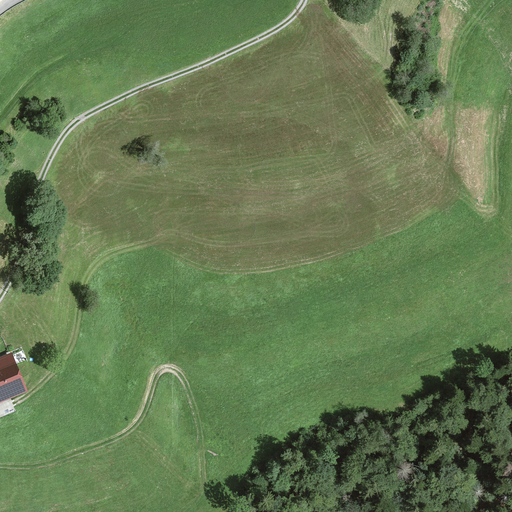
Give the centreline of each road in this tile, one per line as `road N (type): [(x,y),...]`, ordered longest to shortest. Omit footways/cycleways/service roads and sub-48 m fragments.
road 1 (track): [(0,466),(48,464),(125,433),(164,366),(173,366),(197,399)]
road 2 (track): [(11,403),(67,353),(93,267),(110,253),(165,238)]
